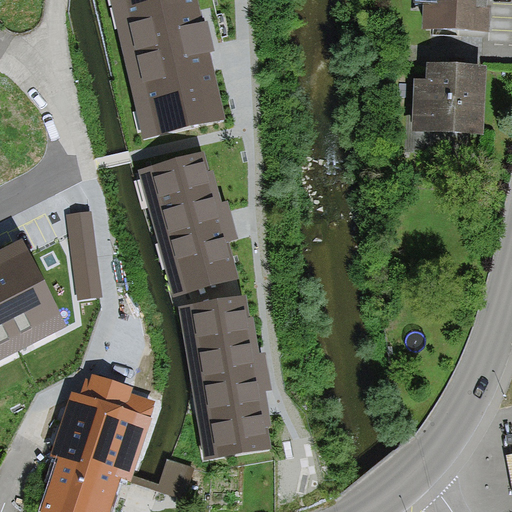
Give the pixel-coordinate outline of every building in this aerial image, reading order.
[(112,0),(145,141),(222,123),(193,0),(112,0)] [(415,0),(414,28),(482,31),(483,0),(415,0)] [(478,67),(422,64),(421,81),(410,80),(407,127),(475,131),(478,67)] [(235,281),(202,160),(141,177),(173,297),(235,281)] [(162,304),(116,289),(42,511),(105,511),(118,476),(188,499),(197,471),(170,462),(164,480),(129,469),(143,424),(132,420),(153,356),(146,354),(162,304)] [(245,304),(181,315),(206,461),(270,450),(245,304)]
